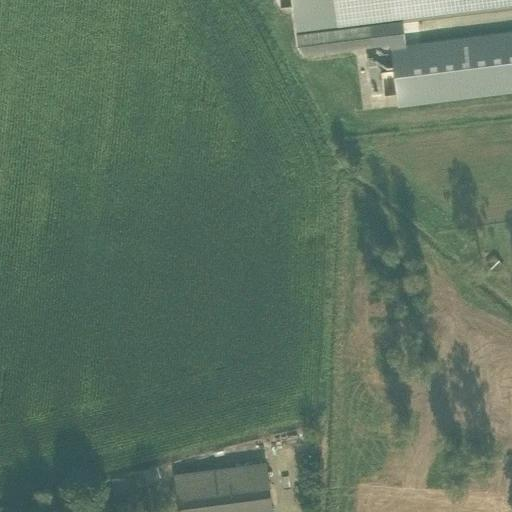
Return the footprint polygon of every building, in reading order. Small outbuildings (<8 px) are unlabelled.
[(511,5),(511,0),(280,0),(281,8),(294,6),(297,35),(298,35),(298,33),(511,5)] [(372,26),(298,35),(297,35),(300,46),(304,56),(374,46),(372,26)] [(511,32),(392,48),(399,106),(511,91),(511,32)] [(493,254),(485,262),(497,273),(505,265),(493,254)] [(155,467),(136,471),(138,486),(158,483),(155,467)] [(273,511),(269,481),(235,485),(232,486),(230,474),(180,481),(181,492),(177,493),(179,511),(273,511)] [(123,476),(111,479),(115,497),(127,495),(123,476)] [(453,490),(453,505),(464,506),(465,491),(453,490)] [(95,511),(90,498),(67,507),(68,511),(95,511)]
